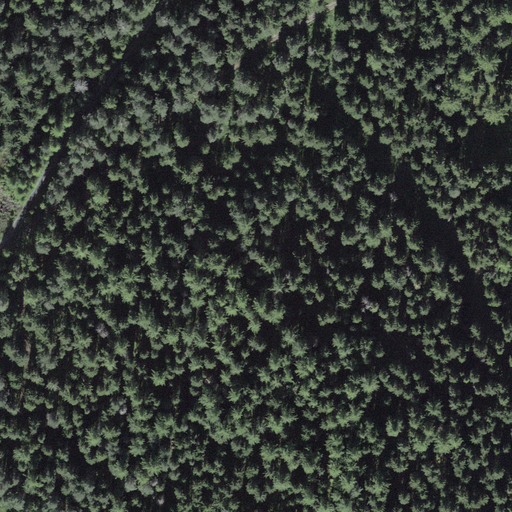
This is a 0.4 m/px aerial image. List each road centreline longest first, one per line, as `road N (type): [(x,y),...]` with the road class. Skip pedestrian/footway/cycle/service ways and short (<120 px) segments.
road 1 (track): [(83,183),(342,0)]
road 2 (track): [(160,0),(0,237)]
